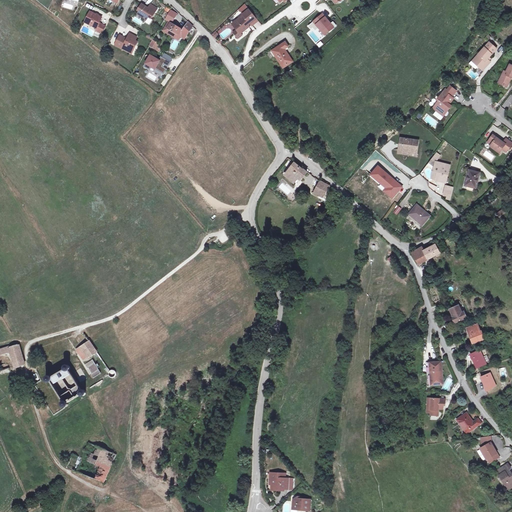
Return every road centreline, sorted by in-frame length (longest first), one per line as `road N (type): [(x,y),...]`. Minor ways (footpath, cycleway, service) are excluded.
road 1 (unclassified): [(279,154),(249,217),(279,297),(259,404),(252,507)]
road 2 (track): [(27,346),(28,384),(59,465),(99,488),(160,481),(173,489),(179,511)]
road 3 (track): [(27,346),(109,319),(249,217)]
road 4 (unclassified): [(403,246),(464,385),(506,438)]
road 5 (unclassified): [(168,0),(227,59),(279,154)]
road 6 (unclassified): [(403,246),(308,164),(279,154)]
road 7 (unclassified): [(511,165),(465,217),(403,246)]
